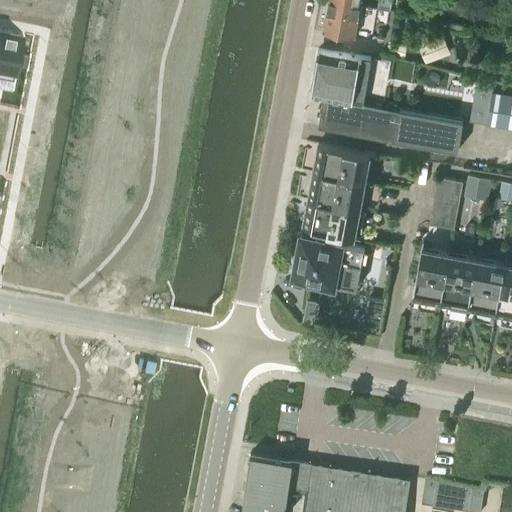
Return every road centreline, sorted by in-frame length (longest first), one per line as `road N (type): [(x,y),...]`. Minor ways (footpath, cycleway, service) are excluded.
road 1 (unclassified): [(299,0),(237,345)]
road 2 (tertiary): [(511,394),(237,345)]
road 3 (residential): [(0,301),(237,345)]
road 4 (tertiary): [(237,345),(205,511)]
